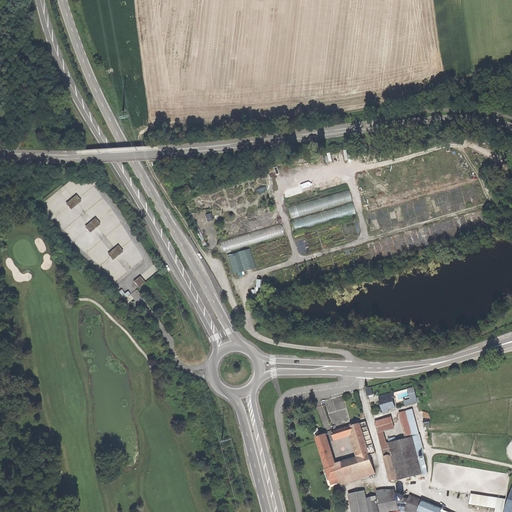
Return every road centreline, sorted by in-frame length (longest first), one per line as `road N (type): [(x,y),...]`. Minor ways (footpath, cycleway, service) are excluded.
road 1 (tertiary): [(0,158),(164,153),(434,118),(511,127)]
road 2 (primary): [(38,0),(71,93),(218,351)]
road 3 (primary): [(237,345),(106,113),(63,0)]
road 4 (track): [(207,260),(149,166),(142,130),(380,104)]
road 5 (unclassified): [(357,369),(351,384),(281,403),(299,511)]
road 6 (track): [(380,104),(511,67)]
road 7 (primary): [(281,511),(254,386)]
road 8 (primary): [(234,395),(267,511)]
